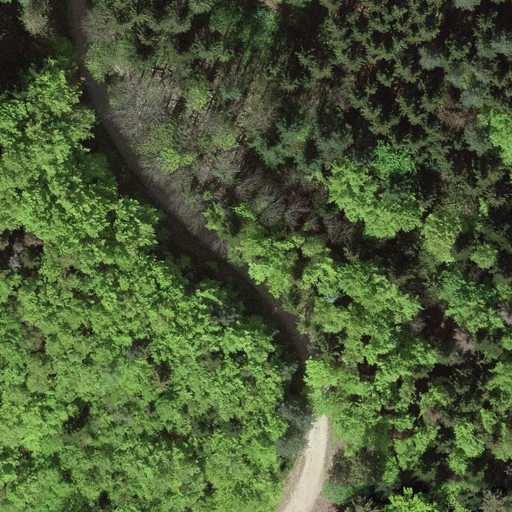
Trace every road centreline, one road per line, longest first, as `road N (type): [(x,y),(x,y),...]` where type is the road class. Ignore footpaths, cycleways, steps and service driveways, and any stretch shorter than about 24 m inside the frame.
road 1 (track): [(70,0),(81,71),(121,152),(169,209),(272,295),(311,356),(323,426),(300,511)]
road 2 (track): [(215,511),(189,458),(161,439),(0,435)]
